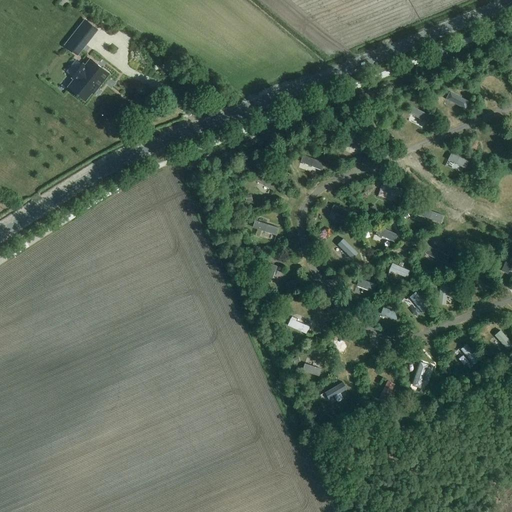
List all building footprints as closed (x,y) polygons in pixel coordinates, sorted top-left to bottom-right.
[(73,36),(65,46),(77,55),(85,45),(73,36)] [(85,67),(83,65),(72,78),(75,80),(68,88),(77,94),(76,95),(78,96),(78,95),(85,101),(91,93),(93,94),(109,74),(91,60),(85,67)] [(464,109),(469,99),(451,90),(446,99),(464,109)] [(413,105),(408,116),(425,124),(430,113),(413,105)] [(346,135),(344,143),(360,147),(362,140),(346,135)] [(464,166),(468,158),(451,150),(447,158),(464,166)] [(303,153),(300,160),(322,168),(325,160),(303,153)] [(259,173),(256,178),(271,188),(274,182),(259,173)] [(388,190),(401,194),(403,187),(382,181),(378,194),(386,196),(388,190)] [(347,219),(350,210),(333,203),(329,211),(347,219)] [(420,205),(417,213),(440,221),(443,213),(420,205)] [(252,225),(276,234),(279,226),(254,218),(252,225)] [(380,225),(375,234),(393,242),(398,233),(380,225)] [(465,238),(487,244),(489,234),(468,228),(465,238)] [(336,251),(356,257),(358,250),(339,243),(336,251)] [(446,343),(441,347),(452,363),(457,359),(446,343)] [(402,363),(396,378),(403,381),(408,365),(402,363)] [(302,375),(302,366),(286,366),(285,375),(302,375)]
